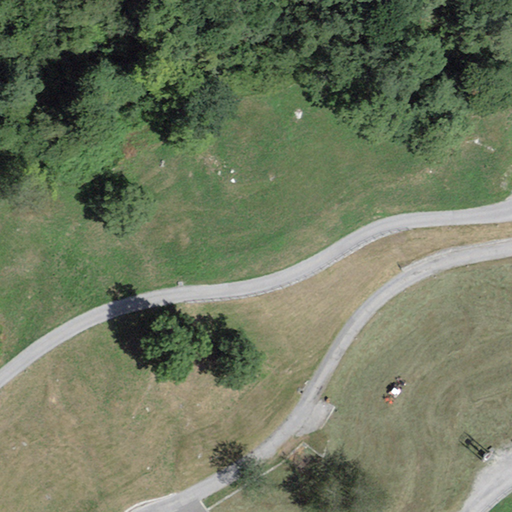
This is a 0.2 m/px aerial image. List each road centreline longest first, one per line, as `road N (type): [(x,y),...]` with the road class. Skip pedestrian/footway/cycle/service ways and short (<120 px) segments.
road 1 (unclassified): [(511,208),(387,224),(270,281),(126,304),(68,329),(0,378)]
road 2 (unclassified): [(151,511),(223,478),(282,435),(342,342),(401,281),(511,247)]
